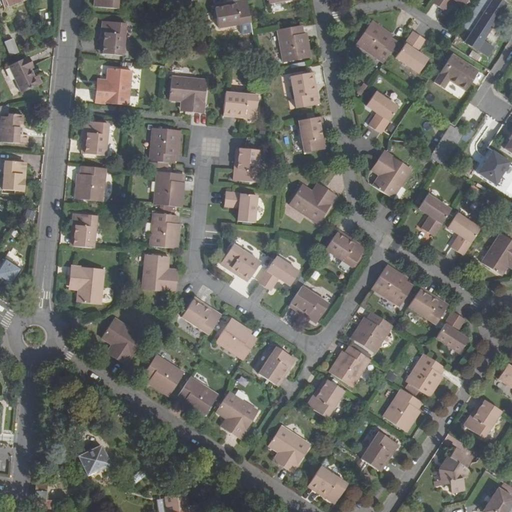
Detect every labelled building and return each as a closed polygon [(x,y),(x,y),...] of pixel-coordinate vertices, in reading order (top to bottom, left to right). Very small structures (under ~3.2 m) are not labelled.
[(24,0),(0,0),(4,8),(24,0)] [(250,21),(246,0),(236,0),(235,0),(236,4),(215,7),(218,26),(250,21)] [(435,0),(433,4),(445,12),(453,0),(454,0),(464,7),(468,0),(435,0)] [(491,0),(479,0),(462,28),(469,33),(462,44),(472,49),(467,57),(471,59),(476,51),(488,59),(495,47),(486,42),(509,4),(502,0),(491,0),(492,0),(491,0)] [(356,42),(383,62),(398,42),(390,37),(384,33),(387,30),(372,19),(356,42)] [(104,32),(102,53),(122,55),(125,23),(102,20),(100,32),(104,32)] [(302,26),(278,30),(283,62),(311,58),(308,40),(304,41),(303,33),(302,26)] [(427,36),(416,29),(396,57),(418,73),(430,56),(419,49),(427,36)] [(4,45),(9,59),(18,55),(12,41),(4,45)] [(468,78),(475,68),(457,56),(444,76),(465,90),(472,80),(468,78)] [(27,61),(8,69),(19,94),(39,85),(35,77),(32,78),(28,70),(30,69),(27,61)] [(107,68),(106,79),(106,84),(95,83),(93,101),(126,105),(130,71),(107,68)] [(478,70),(475,68),(468,78),(472,80),(478,70)] [(314,94),(310,73),(290,75),(296,108),(319,104),(317,93),(314,94)] [(180,104),(179,112),(204,115),(207,80),(171,76),(168,102),(180,104)] [(376,91),(367,104),(378,112),(369,124),(380,132),(398,106),(376,91)] [(224,92),(223,117),(255,120),(258,96),(224,92)] [(17,128),(20,128),(20,115),(6,114),(5,116),(0,115),(0,142),(25,144),(26,134),(19,134),(16,134),(17,128)] [(317,117),(298,121),(303,153),(327,149),(325,137),(320,138),(317,117)] [(85,133),(83,153),(103,156),(107,124),(84,121),(83,133),(85,133)] [(435,145),(447,156),(458,140),(462,134),(449,124),(435,145)] [(180,131),(176,130),(152,128),(149,161),(173,163),(174,155),(175,148),(179,148),(180,131)] [(462,134),(458,140),(464,144),(471,133),(466,129),(462,134)] [(502,148),(511,154),(511,134),(509,140),(502,148)] [(441,165),(447,156),(435,145),(428,155),(441,165)] [(235,149),(232,182),(257,185),(260,152),(235,149)] [(511,161),(489,150),(477,176),(501,188),(511,166),(511,161)] [(382,152),(372,167),(381,173),(378,177),(371,187),(393,202),(412,173),(382,152)] [(3,162),(0,189),(0,190),(21,192),(22,181),(18,181),(19,175),(21,175),(23,173),(24,166),(21,163),(3,162)] [(101,201),(104,168),(81,166),(80,173),(79,181),(76,180),(74,198),(101,201)] [(369,171),(378,177),(381,173),(372,167),(369,171)] [(156,171),(153,204),(181,207),(183,190),(179,190),(180,182),(181,174),(156,171)] [(317,184),(311,192),(315,195),(321,187),(317,184)] [(315,195),(311,192),(302,186),(289,204),(317,224),(336,197),(321,187),(315,195)] [(225,192),(224,206),(239,208),(238,221),(254,222),(256,195),(225,192)] [(431,238),(449,212),(426,196),(417,210),(428,218),(420,230),(431,238)] [(152,212),(149,246),(176,249),(178,231),(174,231),(175,223),(176,215),(152,212)] [(72,213),(71,224),(74,224),(72,246),(97,249),(99,216),(72,213)] [(450,250),(461,258),(479,232),(456,217),(447,230),(458,238),(450,250)] [(337,231),(324,250),(351,267),(363,248),(337,231)] [(508,264),(511,266),(511,244),(501,238),(481,266),(499,278),(506,268),(508,264)] [(232,243),(220,262),(230,268),(231,265),(249,277),(260,261),(232,243)] [(174,293),(176,275),(167,274),(167,269),(168,257),(145,254),(142,290),(174,293)] [(276,257),(259,282),(270,290),(279,277),(290,285),(299,271),(276,255),(276,257)] [(5,259),(0,266),(0,278),(10,285),(20,270),(5,259)] [(249,277),(231,265),(230,268),(248,280),(249,277)] [(79,286),(78,291),(77,302),(99,304),(103,269),(70,266),(68,285),(79,286)] [(388,268),(374,290),(402,309),(415,289),(408,285),(401,280),(403,277),(388,268)] [(301,287),(289,303),(306,314),(304,317),(314,323),(326,304),(301,287)] [(437,302),(439,299),(422,288),(420,290),(437,302)] [(420,290),(409,308),(436,326),(449,306),(439,299),(437,302),(420,290)] [(208,335),(221,315),(193,297),(180,317),(208,335)] [(306,314),(289,303),(288,306),(304,317),(306,314)] [(465,320),(454,312),(437,337),(437,338),(460,354),(469,341),(460,335),(459,337),(456,335),(458,333),(456,333),(465,320)] [(374,356),(393,326),(374,314),(369,321),(366,327),(362,325),(352,341),(374,356)] [(77,318),(71,319),(73,330),(79,329),(77,318)] [(114,347),(109,356),(124,365),(142,336),(112,318),(100,338),(110,345),(114,347)] [(217,343),(245,361),(258,341),(251,337),(245,333),(247,329),(232,320),(217,343)] [(114,347),(110,345),(105,353),(109,356),(114,347)] [(273,385),(276,387),(288,369),(291,372),(298,362),(277,348),(260,376),(273,385)] [(352,389),(371,360),(352,348),(347,355),(343,361),(340,359),(330,373),(352,389)] [(444,367),(424,355),(406,383),(429,398),(438,383),(435,381),(439,374),(444,367)] [(151,389),(149,391),(164,401),(179,377),(152,360),(139,381),(145,385),(151,389)] [(511,367),(507,364),(498,378),(511,386),(511,367)] [(288,369),(276,387),(280,389),(291,372),(288,369)] [(392,383),(396,378),(390,374),(386,379),(392,383)] [(326,380),(314,398),(317,400),(328,382),(326,380)] [(213,400),(187,382),(173,403),(179,407),(186,411),(184,413),(199,423),(213,400)] [(326,420),(344,392),(328,382),(317,400),(314,398),(307,407),(326,420)] [(421,403),(402,391),(385,418),(407,433),(416,418),(413,416),(417,410),(421,403)] [(241,439),(243,437),(258,412),(229,394),(217,412),(227,418),(231,421),(225,430),(241,439)] [(482,398),(470,415),(473,417),(485,400),(482,398)] [(470,415),(464,425),(484,438),(502,411),(485,400),(473,417),(470,415)] [(221,427),(225,430),(231,421),(227,418),(221,427)] [(282,455),(277,463),(292,472),(310,445),(281,425),(268,445),(278,452),(282,455)] [(366,464),(378,471),(389,453),(392,455),(398,446),(378,432),(360,460),(366,464)] [(88,476),(89,476),(91,480),(111,470),(109,465),(111,465),(101,446),(78,457),(88,476)] [(464,470),(465,468),(469,462),(460,456),(460,452),(454,449),(448,457),(447,456),(443,462),(439,469),(442,483),(448,481),(450,492),(464,489),(461,475),(465,475),(464,470)] [(282,455),(278,452),(273,460),(277,463),(282,455)] [(389,453),(378,471),(381,473),(392,455),(389,453)] [(320,468),(310,483),(325,493),(335,478),(320,468)] [(135,484),(146,477),(141,470),(130,477),(135,484)] [(171,504),(167,505),(168,511),(204,511),(203,503),(191,505),(190,501),(191,501),(190,492),(198,483),(187,473),(177,484),(186,493),(169,495),(171,504)] [(335,478),(325,493),(327,494),(324,498),(334,504),(346,485),(335,478)] [(36,480),(32,511),(54,511),(55,501),(42,501),(44,481),(36,480)] [(310,483),(308,487),(323,497),(325,493),(310,483)] [(482,511),(506,511),(511,503),(511,497),(498,488),(482,511)]
